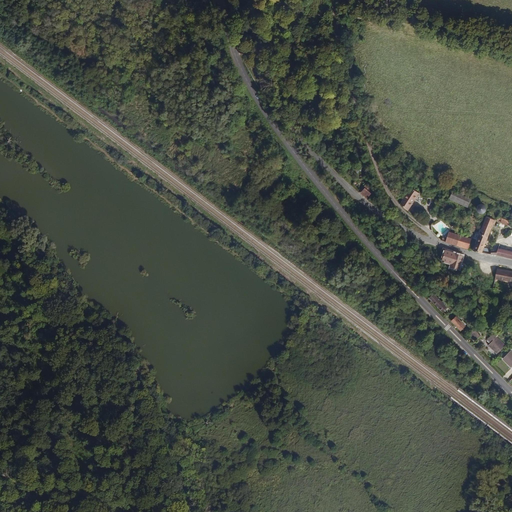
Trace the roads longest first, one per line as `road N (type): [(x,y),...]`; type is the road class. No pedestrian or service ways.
road 1 (secondary): [(230,38),(244,76),(298,159),(385,263),(511,392)]
road 2 (residential): [(511,262),(446,246),(365,204),(293,130),(230,38)]
road 3 (track): [(433,240),(391,197),(346,105),(334,71),(335,0)]
road 4 (track): [(114,511),(64,430),(12,369),(11,329),(0,305)]
road 5 (track): [(0,229),(32,254),(97,335)]
